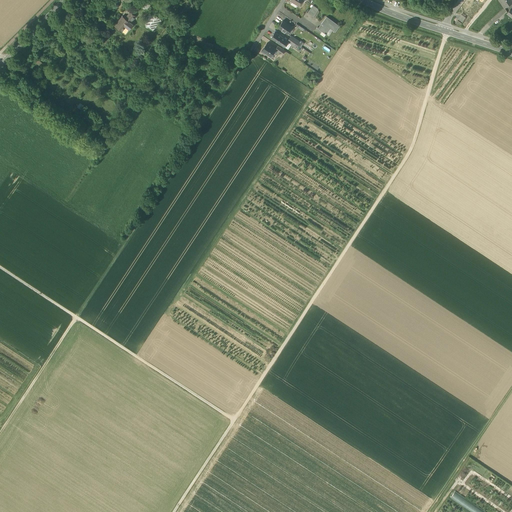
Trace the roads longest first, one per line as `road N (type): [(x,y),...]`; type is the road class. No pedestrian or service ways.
road 1 (track): [(233,420),(409,153),(444,31)]
road 2 (track): [(75,317),(251,48)]
road 3 (track): [(0,267),(233,420)]
road 4 (track): [(511,387),(427,511)]
road 5 (track): [(75,317),(0,433)]
